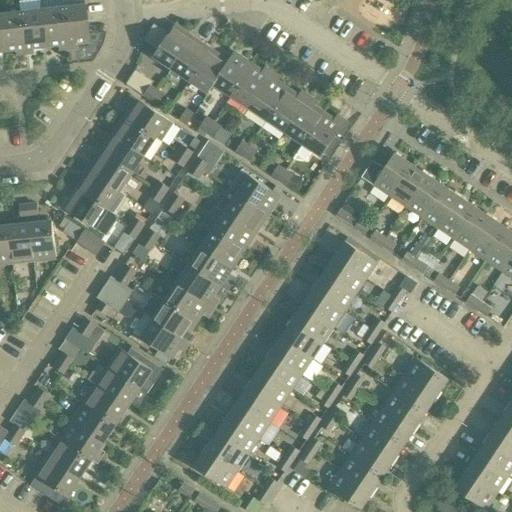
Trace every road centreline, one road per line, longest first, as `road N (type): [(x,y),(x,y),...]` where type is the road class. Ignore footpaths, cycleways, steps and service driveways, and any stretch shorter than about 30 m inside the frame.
road 1 (residential): [(511,169),(255,0)]
road 2 (residential): [(0,168),(37,163),(55,148),(106,77),(124,40),(125,12)]
road 3 (residential): [(407,511),(408,492),(511,333)]
road 4 (residential): [(247,0),(125,12)]
